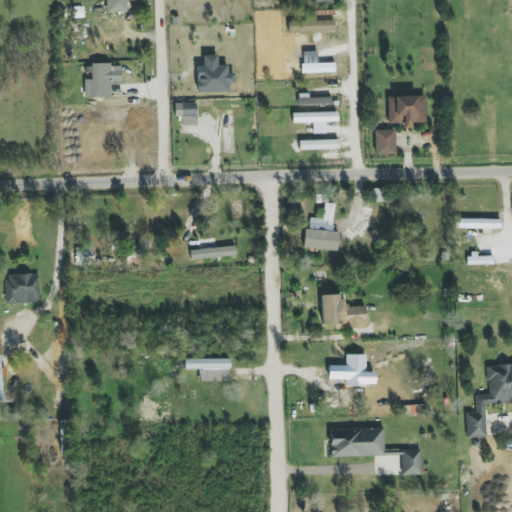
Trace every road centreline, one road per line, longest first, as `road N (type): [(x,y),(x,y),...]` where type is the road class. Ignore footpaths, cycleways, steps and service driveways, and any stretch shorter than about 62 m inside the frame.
road 1 (residential): [(0,184),(511,171)]
road 2 (residential): [(166,178),(160,0)]
